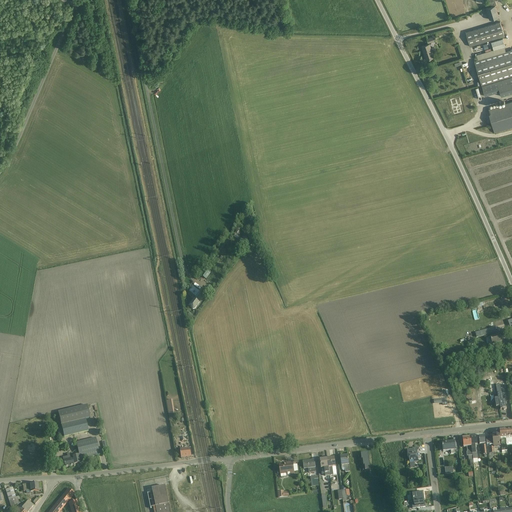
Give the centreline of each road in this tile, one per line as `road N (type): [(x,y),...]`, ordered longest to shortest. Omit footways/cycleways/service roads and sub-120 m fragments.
road 1 (unclassified): [(511,284),(377,0)]
road 2 (unclassified): [(129,0),(181,255),(194,283)]
road 3 (residential): [(230,458),(427,433)]
road 4 (unclassified): [(0,171),(78,0)]
road 5 (residential): [(74,476),(230,458)]
